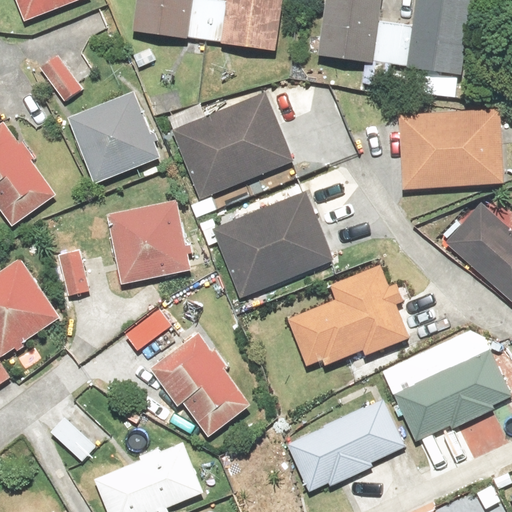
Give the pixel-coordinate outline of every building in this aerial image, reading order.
[(24,0),(32,21),(86,0),(24,0)] [(204,0),(144,0),(141,32),(199,39),(204,0)] [(284,51),(290,0),(235,0),(231,44),(284,51)] [(382,62),(389,0),(331,0),(325,56),(382,62)] [(480,0),(423,0),(416,67),(473,74),(480,0)] [(60,55),(44,68),(71,103),(88,90),(60,55)] [(144,92),(75,118),(101,184),(169,157),(144,92)] [(178,130),(207,200),(301,161),(272,92),(178,130)] [(404,118),(410,190),(511,182),(506,109),(404,118)] [(64,195),(10,122),(0,129),(0,201),(19,227),(64,195)] [(218,229),(247,299),(342,260),(314,190),(218,229)] [(186,200),(114,215),(129,285),(201,270),(186,200)] [(511,221),(488,201),(451,242),(511,294),(511,221)] [(85,253),(63,257),(72,295),(93,290),(85,253)] [(31,259),(0,278),(0,341),(10,357),(69,320),(31,259)] [(395,285),(385,263),(334,286),(340,299),(291,321),(311,367),(330,358),(333,365),(372,348),(375,354),(418,335),(403,303),(413,298),(405,280),(395,285)] [(166,310),(129,336),(140,352),(178,326),(166,310)] [(262,404),(206,333),(161,369),(217,440),(262,404)] [(511,379),(498,348),(400,393),(422,440),(455,425),(457,429),(501,409),(499,405),(511,399),(511,379)] [(0,357),(0,390),(15,381),(0,357)] [(390,397),(293,444),(316,490),(335,481),(338,486),(379,466),(377,461),(413,443),(390,397)] [(70,417),(55,431),(86,461),(100,447),(70,417)] [(101,478),(115,511),(163,511),(213,492),(191,441),(101,478)]
